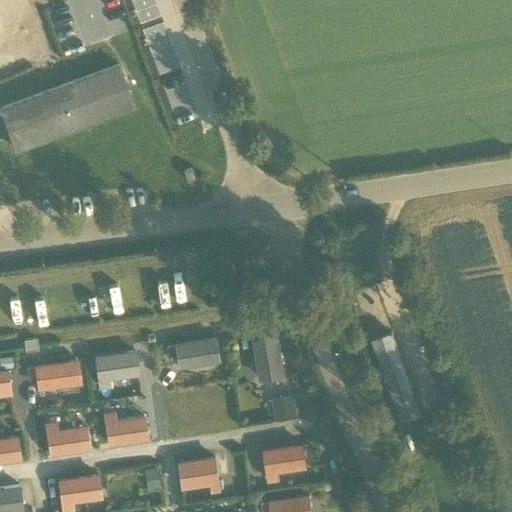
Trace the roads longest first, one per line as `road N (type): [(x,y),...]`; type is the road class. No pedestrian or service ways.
road 1 (residential): [(263,207),(282,230),(386,511)]
road 2 (residential): [(263,207),(0,243)]
road 3 (residential): [(511,170),(263,207)]
road 4 (residential): [(180,0),(245,185),(263,207)]
